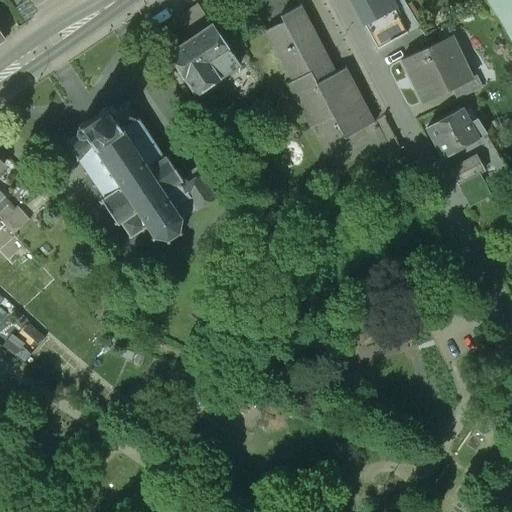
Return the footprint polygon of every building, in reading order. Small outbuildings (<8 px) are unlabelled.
[(379,0),(350,0),(376,49),(418,25),(402,0),(381,0),(380,1),(379,0)] [(511,0),(485,0),(511,42),(511,0)] [(191,36),(210,23),(197,4),(178,16),(191,36)] [(335,72),(300,5),(279,16),(282,22),(264,31),(290,81),(286,83),(310,129),(332,117),(336,123),(335,124),(339,130),(343,138),(374,122),(360,96),(359,93),(358,93),(358,92),(356,89),(355,87),(354,84),(353,84),(345,67),(335,72)] [(211,24),(167,54),(194,95),(238,65),(211,24)] [(444,39),(400,60),(421,104),(451,89),(470,80),(469,78),(461,62),(457,64),(444,39)] [(470,80),(451,89),(456,100),(480,88),(474,76),(469,78),(470,80)] [(67,142),(65,144),(66,146),(68,144),(77,157),(75,159),(76,161),(78,160),(86,171),(83,172),(85,174),(87,173),(94,183),(92,185),(93,187),(96,186),(103,197),(101,199),(101,200),(99,202),(100,203),(102,202),(115,221),(113,223),(114,225),(117,223),(117,224),(120,222),(129,235),(128,238),(131,238),(131,235),(145,227),(152,236),(150,239),(152,240),(154,238),(165,240),(166,243),(168,243),(168,239),(177,233),(180,235),(181,233),(178,231),(181,220),(184,219),(184,216),(195,209),(195,210),(215,196),(196,167),(180,177),(166,155),(163,157),(155,146),(158,144),(156,142),(154,144),(147,133),(149,132),(148,129),(145,131),(138,120),(140,119),(139,117),(137,118),(128,105),(130,104),(129,101),(126,103),(126,102),(125,103),(123,100),(121,102),(123,104),(116,109),(115,107),(110,106),(108,107),(107,105),(100,110),(101,111),(84,122),(84,121),(77,125),(78,127),(76,129),(75,133),(77,135),(69,139),(68,137),(66,138),(67,141),(66,141),(67,142)] [(460,110),(427,128),(442,156),(475,138),(469,125),(460,110)] [(469,125),(475,138),(485,133),(478,121),(469,125)] [(232,140),(218,122),(201,136),(215,154),(232,140)] [(484,170),(478,160),(483,158),(480,154),(450,170),(457,184),(470,177),(474,186),(480,182),(476,174),(484,170)] [(6,196),(4,198),(0,200),(0,218),(12,232),(29,216),(17,203),(15,205),(6,196)] [(10,337),(3,347),(17,357),(24,347),(10,337)]
